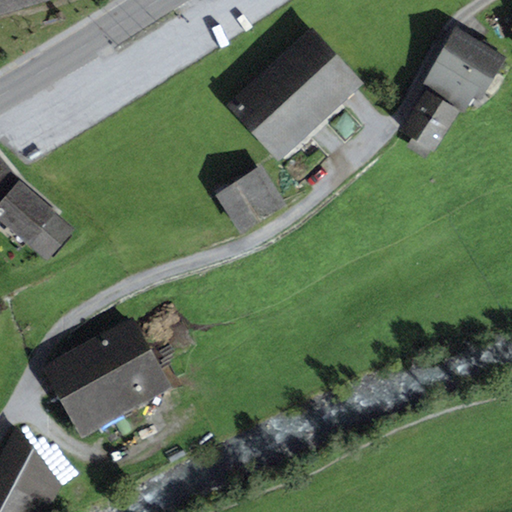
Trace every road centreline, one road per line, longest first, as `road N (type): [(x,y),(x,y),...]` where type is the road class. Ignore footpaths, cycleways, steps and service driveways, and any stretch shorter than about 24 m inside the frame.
road 1 (residential): [(0,428),(64,321),(130,283),(237,245),(292,211),(385,128),(443,37),(478,0)]
road 2 (secondary): [(155,0),(0,96)]
